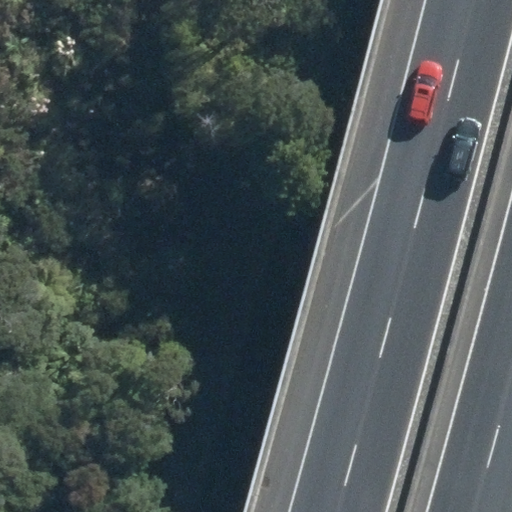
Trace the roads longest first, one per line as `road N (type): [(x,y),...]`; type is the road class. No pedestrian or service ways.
road 1 (motorway): [(335,511),(472,0)]
road 2 (motorway): [(511,379),(475,511)]
